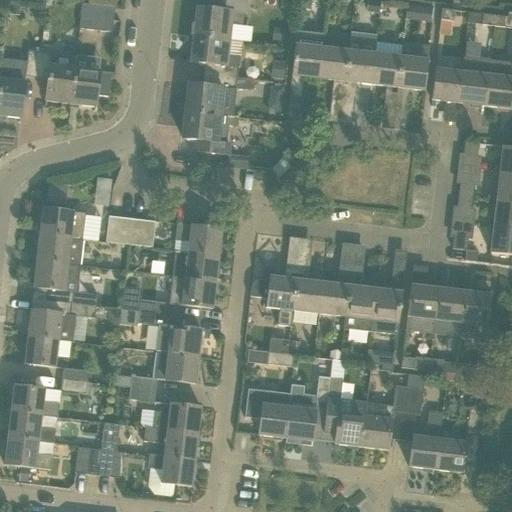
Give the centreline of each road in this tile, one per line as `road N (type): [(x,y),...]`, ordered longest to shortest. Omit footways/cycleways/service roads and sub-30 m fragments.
road 1 (residential): [(276,209),(291,227),(438,244),(449,151),(341,139),(313,153)]
road 2 (residential): [(220,456),(249,207)]
road 3 (residential): [(385,511),(383,481),(369,472),(220,456)]
road 4 (residential): [(0,491),(190,511)]
road 5 (residential): [(121,139),(140,184),(249,207)]
road 6 (residential): [(121,139),(141,113),(153,0)]
road 7 (residential): [(8,178),(30,162),(121,139)]
